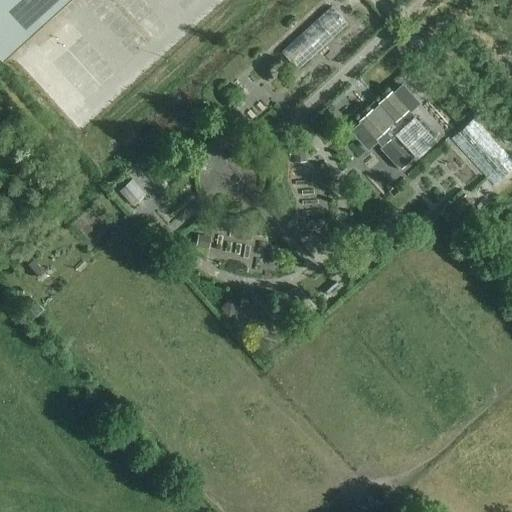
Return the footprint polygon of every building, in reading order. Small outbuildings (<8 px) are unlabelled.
[(0,0),(0,51),(3,55),(64,0),(0,0)] [(331,7),(281,52),(297,70),(347,25),(331,7)] [(360,123),(351,131),(367,149),(376,141),(381,147),(401,168),(411,159),(401,148),(392,138),(395,136),(416,159),(436,141),(408,111),(418,103),(401,85),(393,93),(391,91),(378,103),(379,103),(372,110),(371,109),(358,121),(360,123)] [(494,186),(511,169),(511,161),(474,119),(451,139),(494,186)] [(304,146),(293,146),(294,161),(305,161),(304,146)] [(197,235),(196,245),(209,247),(210,237),(197,235)]
